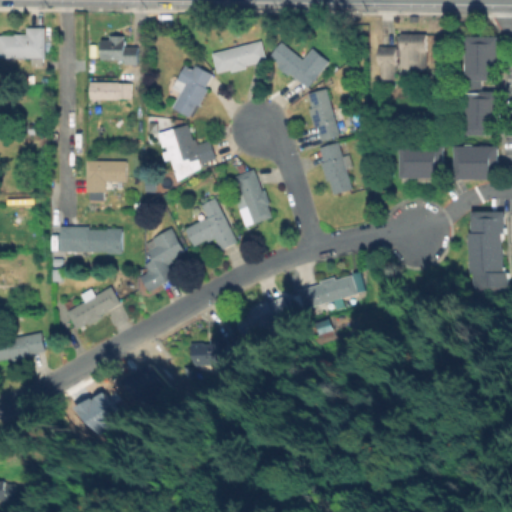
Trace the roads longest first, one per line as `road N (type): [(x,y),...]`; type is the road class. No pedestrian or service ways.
road 1 (residential): [(0,406),(290,256)]
road 2 (residential): [(257,127),(283,156),(313,248)]
road 3 (residential): [(290,256),(377,232),(415,233)]
